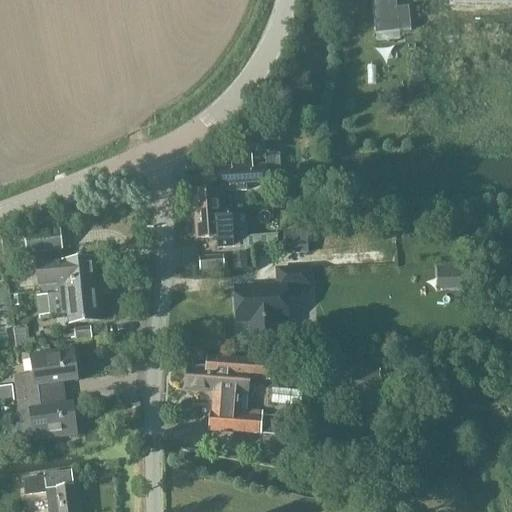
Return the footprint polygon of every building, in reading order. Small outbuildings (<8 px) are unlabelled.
[(305,27),(295,42),(304,48),(314,33),(305,27)] [(240,135),(233,139),(239,148),(246,143),(240,135)] [(230,214),(230,210),(229,192),(246,192),(245,185),(280,182),(279,155),(265,155),(265,165),(252,166),(251,155),(230,157),(230,167),(215,168),(217,191),(192,192),(194,217),(230,214)] [(252,235),(239,236),(239,231),(231,232),(230,214),(194,217),(195,242),(216,241),(217,249),(278,245),(277,238),(252,239),(252,235)] [(62,264),(59,234),(59,230),(23,233),(26,256),(32,255),(33,266),(35,265),(37,288),(46,287),(56,286),(94,282),(92,261),(62,264)] [(284,257),(308,256),(306,233),(283,234),(284,257)] [(234,273),(246,272),(245,255),(233,255),(234,273)] [(223,256),(198,259),(199,274),(224,271),(223,256)] [(287,323),(287,292),(287,289),(311,288),(310,267),(275,269),(275,286),(234,288),(236,325),(248,325),(250,340),(277,338),(277,324),(287,323)] [(461,269),(453,269),(453,289),(469,289),(469,284),(469,269),(461,269)] [(10,294),(21,293),(20,282),(9,283),(10,294)] [(98,323),(96,304),(94,282),(56,286),(56,290),(57,290),(58,293),(47,295),(47,296),(36,297),(38,317),(49,316),(50,318),(66,315),(67,325),(98,323)] [(13,330),(16,350),(29,348),(26,329),(13,330)] [(74,333),(74,341),(90,340),(90,332),(74,333)] [(333,342),(333,364),(352,363),(352,341),(333,342)] [(64,385),(77,383),(72,353),(28,359),(31,376),(13,379),(16,403),(65,396),(64,385)] [(186,369),(184,392),(209,394),(212,394),(212,396),(211,413),(232,414),(231,433),(281,436),(282,419),(262,418),(262,414),(246,413),(247,397),(248,397),(248,382),(269,383),(272,361),(205,358),(205,370),(186,369)] [(380,369),(329,367),(328,394),(379,397),(380,369)] [(0,404),(13,403),(11,388),(0,389),(0,404)] [(71,403),(66,404),(65,396),(16,403),(19,425),(29,423),(32,442),(75,436),(71,403)] [(22,481),(24,496),(44,493),(46,511),(76,511),(71,474),(22,481)]
